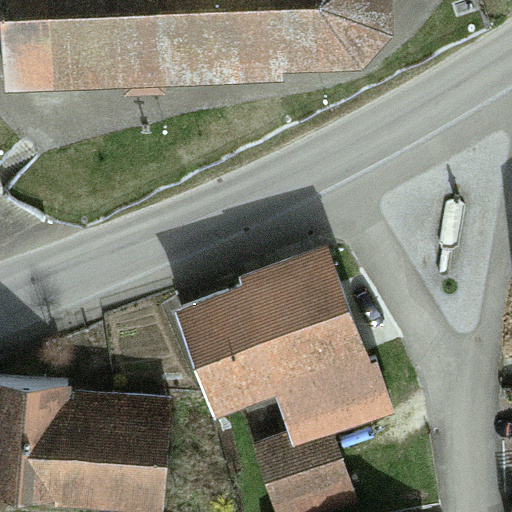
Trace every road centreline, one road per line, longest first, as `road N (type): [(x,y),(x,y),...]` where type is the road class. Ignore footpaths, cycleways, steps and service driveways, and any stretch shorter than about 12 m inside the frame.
road 1 (residential): [(466,511),(449,382),(324,155)]
road 2 (secondary): [(0,295),(324,155)]
road 3 (secondary): [(324,155),(511,43)]
